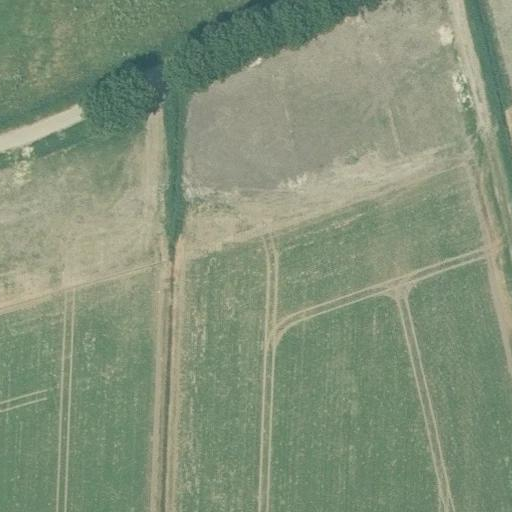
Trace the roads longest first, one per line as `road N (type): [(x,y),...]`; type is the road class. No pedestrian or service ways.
road 1 (unclassified): [(0,269),(137,230),(511,69)]
road 2 (tertiary): [(511,15),(218,144),(0,214)]
road 3 (unclassified): [(429,0),(180,112),(0,163)]
road 4 (track): [(511,244),(475,87)]
